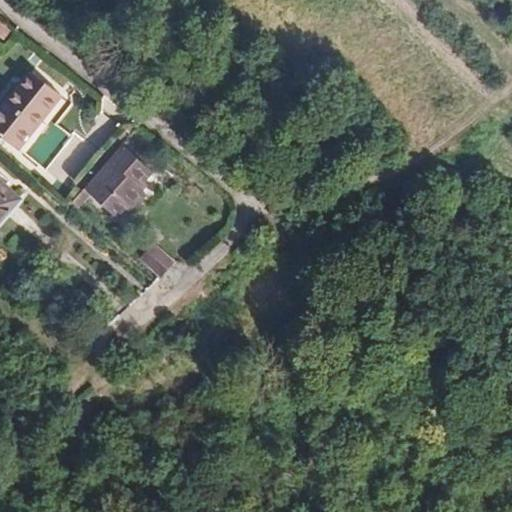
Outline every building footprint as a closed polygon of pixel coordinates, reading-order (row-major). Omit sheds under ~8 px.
[(0,19),(0,40),(10,49),(21,36),(0,19)] [(78,115),(38,80),(32,88),(74,120),(78,115)] [(9,114),(66,158),(71,152),(57,139),(74,120),(32,88),(9,114)] [(0,124),(0,140),(47,181),(66,158),(9,114),(0,124)] [(145,192),(159,179),(131,152),(124,159),(137,171),(128,181),(115,168),(112,172),(145,204),(151,198),(145,192)] [(128,181),(137,171),(124,159),(115,168),(128,181)] [(122,226),(145,204),(112,172),(100,184),(89,195),(122,226)] [(0,230),(24,204),(0,184),(0,230)] [(180,272),(162,254),(151,266),(169,283),(180,272)]
